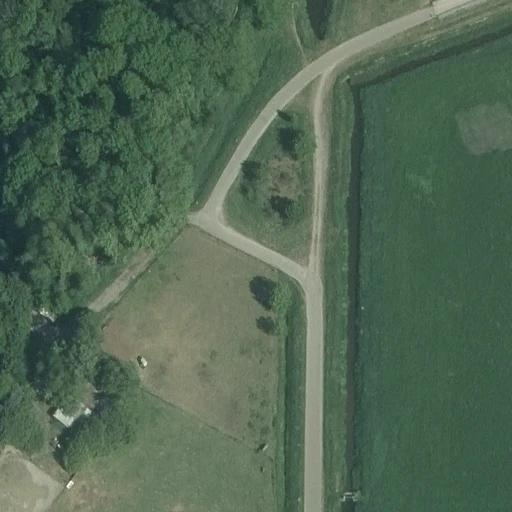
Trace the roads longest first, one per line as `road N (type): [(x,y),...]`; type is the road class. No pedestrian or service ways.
road 1 (unclassified): [(315,511),(314,284),(218,229),(209,207),(258,123),(303,75),(463,0)]
road 2 (track): [(331,56),(314,284)]
